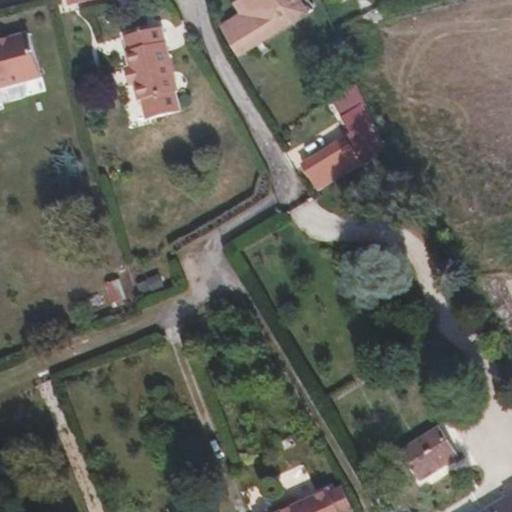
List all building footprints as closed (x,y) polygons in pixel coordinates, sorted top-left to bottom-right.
[(305,17),(293,0),(248,0),(233,9),(239,19),(220,32),(238,60),(305,17)] [(177,93),(162,30),(129,38),(133,52),(129,53),(133,69),(132,69),(135,86),(139,101),(143,100),(145,100),(151,104),(154,119),(179,113),(175,94),(177,93)] [(45,77),(35,34),(14,39),(15,43),(7,45),(5,41),(0,42),(0,88),(28,82),(45,77)] [(135,86),(132,69),(125,71),(128,88),(135,86)] [(0,105),(23,99),(29,88),(28,82),(0,88),(0,105)] [(145,100),(143,100),(148,120),(154,119),(151,104),(145,100)] [(375,137),(364,120),(357,124),(369,142),(375,137)] [(318,191),(360,165),(346,142),(304,168),(318,191)] [(435,429),(403,452),(421,482),(456,458),(452,452),(437,428),(435,429)] [(366,511),(358,491),(346,496),(344,492),(311,507),(298,511),(366,511)] [(298,511),(311,507),(307,500),(285,509),(286,511),(298,511)] [(511,511),(511,503),(496,511),(511,511)]
